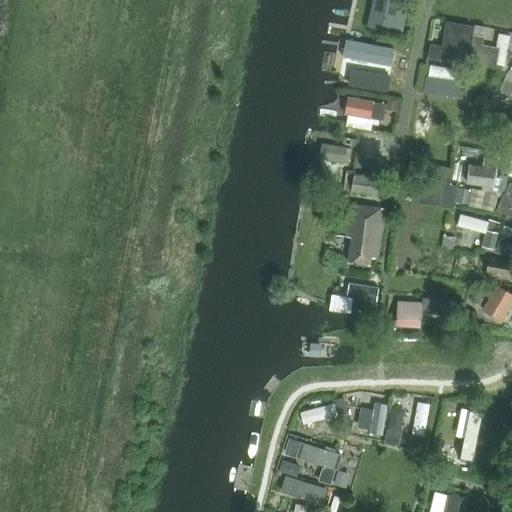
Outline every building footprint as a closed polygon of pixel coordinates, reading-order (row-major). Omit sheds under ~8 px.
[(410,0),(375,0),(370,26),(404,33),(410,0)] [(470,25),(444,20),(439,44),(428,42),(426,57),(463,64),(470,25)] [(472,24),(470,34),(482,36),(484,26),(472,24)] [(509,33),(497,31),(492,56),(479,53),(476,64),(490,67),(491,62),(503,64),(504,58),(511,60),(511,57),(511,49),(506,49),(509,33)] [(462,70),(429,64),(424,90),(458,96),(462,70)] [(387,91),(390,76),(364,72),(361,87),(387,91)] [(349,114),(370,118),(383,121),(386,104),(348,96),(344,113),(349,114)] [(348,122),(350,122),(353,123),(352,126),(368,129),(370,118),(349,114),(348,122)] [(357,172),(379,174),(384,138),(362,135),(357,172)] [(347,147),(328,144),(322,142),(319,157),(344,162),(347,147)] [(467,184),(494,188),(498,160),(484,158),(484,165),(470,163),(467,184)] [(452,167),(432,165),(430,184),(440,185),(440,189),(414,186),(412,201),(412,202),(453,207),(456,186),(450,186),(452,167)] [(382,176),(357,173),(352,172),(352,173),(347,172),(344,189),(352,190),(351,192),(380,196),(382,176)] [(511,197),(504,195),(498,209),(511,215),(511,197)] [(386,208),(351,203),(346,235),(352,236),(348,262),(372,265),(373,257),(379,258),(386,208)] [(489,221),(461,213),(458,225),(487,233),(489,221)] [(511,242),(498,240),(495,253),(511,255),(511,242)] [(511,271),(511,257),(489,254),(484,276),(510,280),(511,271)] [(350,309),(372,313),(377,287),(347,282),(345,295),(352,297),(350,309)] [(511,299),(511,294),(494,284),(481,307),(501,319),(511,299)] [(397,325),(421,326),(422,311),(449,313),(449,315),(464,317),(465,302),(423,298),(422,302),(398,301),(397,325)] [(426,398),(413,396),(408,427),(421,429),(426,398)] [(388,404),(375,402),(370,433),(383,435),(388,404)] [(303,423),(338,415),(335,403),(300,412),(303,423)] [(467,433),(463,432),(438,437),(440,448),(450,446),(451,454),(464,451),(463,444),(465,443),(471,444),(474,445),(477,430),(468,428),(467,433)] [(342,454),(300,441),(295,457),(321,465),(316,480),(329,484),(333,469),(337,470),(342,454)] [(302,471),(303,462),(285,460),(285,470),(302,471)] [(327,488),(285,475),(280,491),(322,504),(327,488)] [(457,511),(462,496),(447,493),(442,511),(457,511)]
